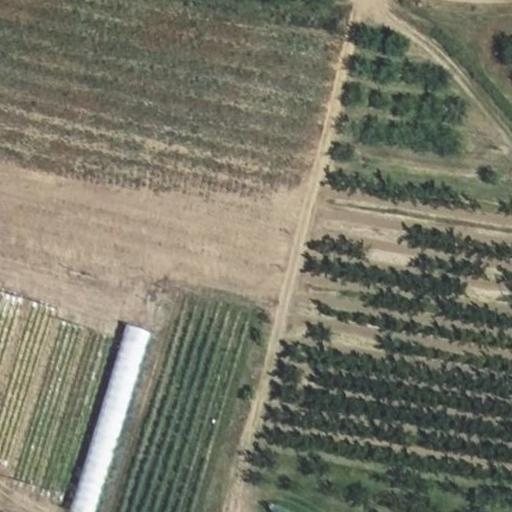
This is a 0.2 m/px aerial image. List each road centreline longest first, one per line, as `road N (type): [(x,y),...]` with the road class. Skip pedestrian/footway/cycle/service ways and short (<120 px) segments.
road 1 (track): [(357,0),(230,511)]
road 2 (track): [(511,137),(372,0)]
